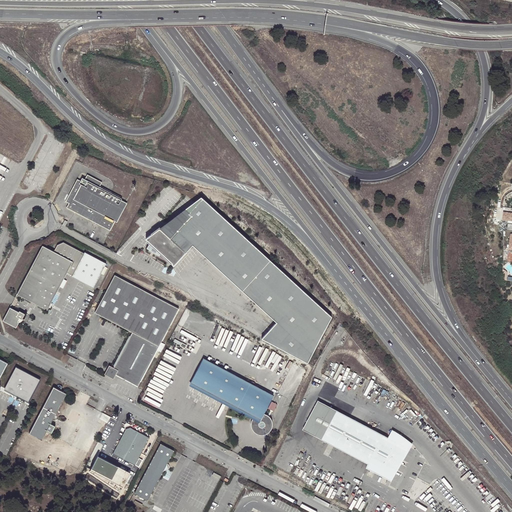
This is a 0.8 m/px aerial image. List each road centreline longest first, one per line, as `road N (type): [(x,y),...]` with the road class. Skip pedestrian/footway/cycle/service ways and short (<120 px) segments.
road 1 (motorway): [(147,0),(511,462)]
road 2 (trunk): [(196,15),(336,29),(403,50),(430,82),(433,128),(410,162),(369,177),(316,149),(229,37)]
road 3 (motorway): [(511,426),(178,0)]
road 4 (trunk): [(511,30),(301,3),(0,2)]
road 5 (trunk): [(0,51),(107,143),(284,217),(397,348)]
road 6 (primary): [(511,402),(318,162),(229,37)]
road 7 (primary): [(147,26),(397,348)]
road 8 (trunk): [(147,26),(177,86),(171,110),(154,127),(123,130),(92,111),(63,80),(55,48),(73,28),(171,15)]
road 9 (unclassified): [(325,511),(0,343)]
road 10 (trunk): [(196,15),(279,14),(455,43),(511,44)]
road 11 (trunk): [(511,397),(458,329),(438,285),(438,214),(460,157)]
road 12 (primary): [(397,348),(511,488)]
road 13 (trunk): [(460,157),(480,121),(485,70),(464,21),(439,0)]
road 14 (trunk): [(0,13),(171,15)]
